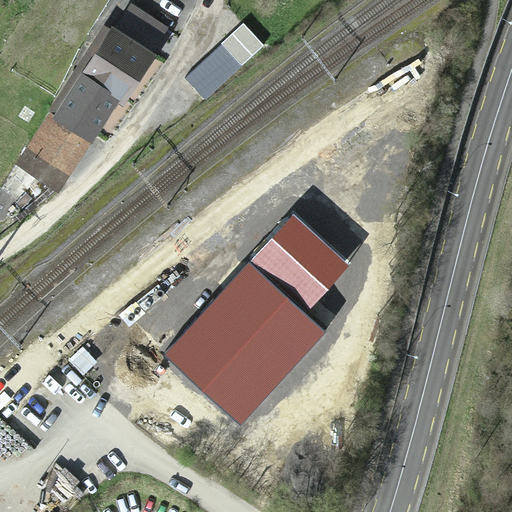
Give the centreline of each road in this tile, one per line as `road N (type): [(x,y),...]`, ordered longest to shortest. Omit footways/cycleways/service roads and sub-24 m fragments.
road 1 (primary): [(389,511),(511,69)]
road 2 (track): [(209,0),(124,140),(0,248)]
